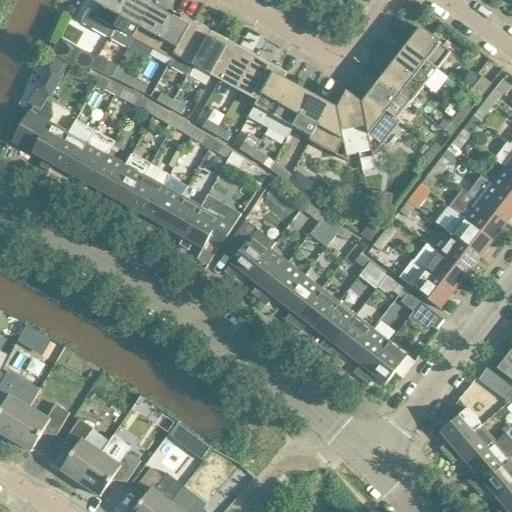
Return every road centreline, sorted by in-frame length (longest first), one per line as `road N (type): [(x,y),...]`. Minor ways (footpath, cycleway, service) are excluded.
road 1 (unclassified): [(372,457),(165,297),(0,211)]
road 2 (residential): [(372,457),(511,281)]
road 3 (residential): [(389,0),(347,53),(328,53),(232,0)]
